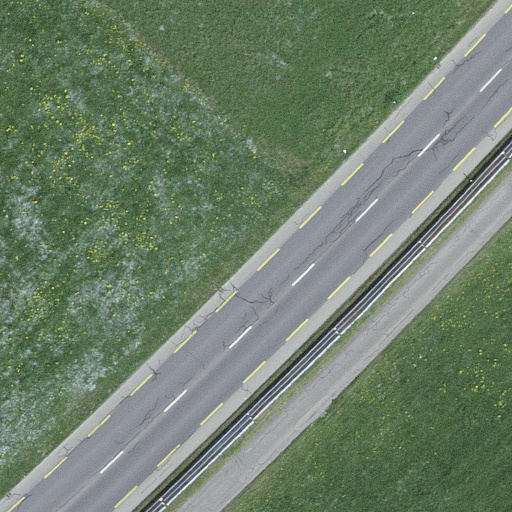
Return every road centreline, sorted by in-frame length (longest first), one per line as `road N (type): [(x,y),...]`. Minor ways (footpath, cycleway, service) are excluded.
road 1 (primary): [(57,511),(511,63)]
road 2 (track): [(511,196),(198,511)]
